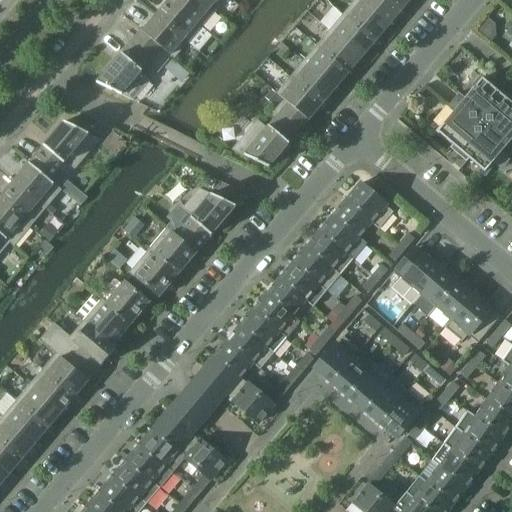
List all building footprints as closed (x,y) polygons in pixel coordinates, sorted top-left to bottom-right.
[(169,0),(155,16),(188,43),(201,28),(169,0)] [(199,0),(169,0),(201,28),(214,12),(199,0)] [(199,0),(214,12),(224,0),(199,0)] [(355,0),(342,15),(374,42),(387,27),(355,0)] [(387,0),(355,0),(387,27),(401,11),(387,0)] [(387,0),(401,11),(410,0),(387,0)] [(342,15),(329,31),(361,58),(374,42),(342,15)] [(141,30),(172,56),(171,57),(174,59),(188,43),(155,16),(143,31),(141,30)] [(141,30),(127,47),(148,64),(147,65),(158,73),(171,57),(172,56),(141,30)] [(329,31),(316,46),(348,74),(361,58),(329,31)] [(316,46),(303,62),(335,89),(348,74),(316,46)] [(148,64),(127,47),(96,83),(133,101),(149,81),(140,73),(147,65),(148,64)] [(164,68),(173,76),(180,67),(172,59),(164,68)] [(322,105),(335,89),(303,62),(289,78),(322,105)] [(459,93),(465,86),(453,75),(445,84),(457,95),(459,93)] [(308,121),(322,105),(289,78),(276,94),(283,100),(308,121)] [(457,95),(453,100),(483,125),(507,97),(506,97),(505,98),(482,79),(465,99),(459,93),(457,95)] [(275,107),(282,99),(276,94),(275,93),(268,101),(275,107)] [(507,97),(483,125),(511,149),(511,104),(506,99),(507,98),(507,97)] [(269,116),(274,120),(274,119),(294,137),(308,121),(283,100),(269,116)] [(459,154),(483,125),(453,100),(447,107),(454,112),(437,132),(460,152),(459,153),(459,154)] [(294,137),(274,119),(274,120),(267,128),(257,120),(232,150),(268,168),(294,137)] [(64,122),(28,164),(49,181),(49,180),(65,161),(75,169),(100,140),(64,122)] [(91,131),(104,137),(111,129),(98,123),(91,131)] [(511,151),(511,149),(483,125),(459,154),(460,154),(461,152),(484,172),(501,152),(507,157),(511,151)] [(49,180),(49,181),(28,164),(13,182),(45,209),(53,216),(57,211),(49,205),(61,190),(49,180)] [(13,182),(0,197),(0,202),(30,228),(42,214),(45,209),(13,182)] [(359,184),(345,200),(372,223),(371,224),(378,230),(393,213),(359,184)] [(87,198),(71,185),(64,193),(80,206),(87,198)] [(176,235),(196,253),(236,206),(199,189),(182,208),(192,217),(176,235)] [(345,200),(332,216),(358,238),(359,238),(371,224),(372,223),(345,200)] [(0,233),(10,242),(10,243),(14,246),(30,228),(0,202),(0,233)] [(359,238),(358,238),(332,216),(319,232),(353,260),(366,244),(359,238)] [(49,240),(56,231),(49,225),(41,234),(49,240)] [(177,275),(196,253),(176,235),(167,228),(148,250),(177,275)] [(306,247),(332,270),(340,276),(340,275),(353,260),(319,232),(306,247)] [(10,242),(0,233),(0,254),(10,243),(10,242)] [(408,234),(398,245),(404,251),(414,239),(408,234)] [(48,255),(53,248),(43,240),(40,243),(43,245),(40,248),(48,255)] [(404,251),(398,245),(389,257),(395,262),(404,251)] [(394,272),(420,294),(442,268),(416,246),(394,272)] [(306,247),(293,263),(319,285),(318,286),(326,292),(340,276),(332,270),(306,247)] [(177,275),(148,250),(129,273),(158,298),(177,275)] [(319,285),(293,263),(279,278),(306,301),(313,307),(326,292),(318,286),(319,285)] [(381,265),(372,277),(378,282),(388,270),(381,265)] [(435,307),(458,282),(442,268),(420,294),(435,307)] [(378,282),(372,277),(362,288),(368,293),(378,282)] [(279,278),(266,294),(293,316),(306,301),(279,278)] [(130,324),(150,302),(125,281),(106,303),(106,304),(130,324)] [(451,320),(451,321),(474,295),(458,282),(435,307),(451,320)] [(293,316),(266,294),(253,310),(287,338),(300,323),(293,316)] [(478,343),(500,317),(474,295),(451,321),(451,320),(445,328),(461,342),(468,335),(478,343)] [(355,296),(346,308),(352,313),(361,302),(355,296)] [(82,322),(112,347),(112,346),(130,324),(106,304),(106,303),(102,299),(82,322)] [(352,313),(346,308),(336,319),(342,324),(352,313)] [(253,310),(240,325),(266,347),(267,347),(274,353),(287,338),(253,310)] [(380,327),(367,316),(362,322),(375,333),(380,327)] [(495,332),(501,337),(511,326),(504,320),(495,332)] [(82,323),(70,337),(69,338),(102,365),(115,349),(112,346),(112,347),(82,322),(82,323)] [(39,341),(55,354),(56,354),(88,381),(102,365),(69,338),(70,337),(54,323),(39,341)] [(398,323),(393,329),(406,340),(411,334),(398,323)] [(227,341),(253,363),(253,364),(260,370),(274,353),(267,347),(266,347),(240,325),(227,341)] [(329,327),(319,339),(325,344),(335,333),(329,327)] [(378,335),(391,346),(396,340),(383,329),(378,335)] [(495,332),(485,343),(491,348),(501,337),(495,332)] [(411,334),(406,340),(418,350),(423,344),(411,334)] [(315,370),(331,384),(354,358),(359,351),(345,338),(343,337),(315,370)] [(325,344),(319,339),(310,350),(316,355),(325,344)] [(408,350),(396,340),(391,346),(403,356),(408,350)] [(223,364),(240,379),(240,378),(253,364),(253,363),(227,341),(213,357),(222,365),(223,364)] [(511,346),(502,362),(509,367),(510,367),(511,368),(511,346)] [(354,358),(331,384),(347,397),(375,364),(374,364),(359,351),(354,358)] [(478,351),(469,362),(475,367),(485,356),(478,351)] [(55,354),(42,370),(74,397),(88,381),(56,354),(55,354)] [(294,370),(299,375),(312,360),(307,355),(294,370)] [(410,361),(422,372),(428,365),(415,355),(414,355),(410,361)] [(213,357),(153,428),(162,436),(175,421),(191,434),(225,394),(209,380),(222,365),(213,357)] [(469,362),(459,374),(466,379),(475,367),(469,362)] [(374,364),(375,364),(347,397),(363,411),(391,377),(375,363),(374,364)] [(273,406),(267,401),(240,378),(240,379),(223,364),(222,365),(209,380),(259,423),(273,406)] [(446,381),(428,365),(422,372),(440,387),(446,381)] [(509,367),(498,384),(511,393),(511,368),(510,367),(509,367)] [(61,412),(74,397),(42,370),(29,385),(61,412)] [(294,370),(280,386),(286,391),(299,375),(294,370)] [(363,411),(378,424),(407,390),(391,377),(363,411)] [(443,393),(449,399),(458,387),(452,382),(443,393)] [(486,400),(511,418),(511,393),(498,384),(486,400)] [(29,385),(16,401),(48,428),(61,412),(29,385)] [(280,386),(267,401),(273,406),(286,391),(280,386)] [(394,438),(423,404),(407,390),(378,424),(394,438)] [(443,393),(433,405),(439,410),(449,399),(443,393)] [(474,418),(503,437),(511,424),(511,418),(486,400),(475,416),(474,418)] [(16,401),(3,416),(35,444),(48,428),(16,401)] [(503,437),(474,418),(475,416),(467,411),(455,428),(491,454),(499,443),(503,437)] [(418,423),(424,428),(433,417),(427,412),(418,423)] [(3,416),(0,419),(0,440),(22,459),(35,444),(3,416)] [(162,436),(162,437),(186,457),(186,458),(206,475),(206,474),(212,479),(225,463),(191,434),(175,421),(162,436)] [(418,423),(408,434),(414,440),(424,428),(418,423)] [(162,437),(162,436),(153,428),(139,444),(166,467),(173,473),(186,458),(186,457),(162,437)] [(451,450),(479,471),(487,460),(491,454),(455,428),(443,445),(451,450)] [(405,438),(392,454),(398,459),(411,443),(405,438)] [(0,440),(0,467),(8,475),(22,459),(0,440)] [(126,460),(160,488),(172,474),(173,473),(166,467),(139,444),(126,460)] [(478,472),(479,471),(451,450),(443,445),(431,461),(438,467),(466,488),(478,472)] [(385,474),(398,459),(392,454),(379,469),(385,474)] [(147,504),(160,488),(126,460),(113,475),(147,504)] [(0,467),(0,484),(8,475),(0,467)] [(432,475),(426,483),(453,504),(466,488),(438,467),(432,475)] [(366,484),(367,486),(372,490),(385,474),(379,469),(366,484)] [(206,474),(206,475),(193,490),(198,494),(211,479),(211,480),(212,479),(206,474)] [(139,511),(147,504),(113,475),(100,491),(124,511),(139,511)] [(406,492),(413,499),(429,511),(447,511),(453,504),(426,483),(418,477),(406,492)] [(397,511),(393,507),(390,505),(372,490),(367,486),(353,502),(365,511),(397,511)] [(180,505),(185,510),(198,494),(193,490),(180,505)] [(124,511),(100,491),(86,507),(92,511),(124,511)] [(397,511),(429,511),(413,499),(406,492),(393,507),(397,511)] [(380,497),(390,505),(392,502),(383,494),(380,497)]
